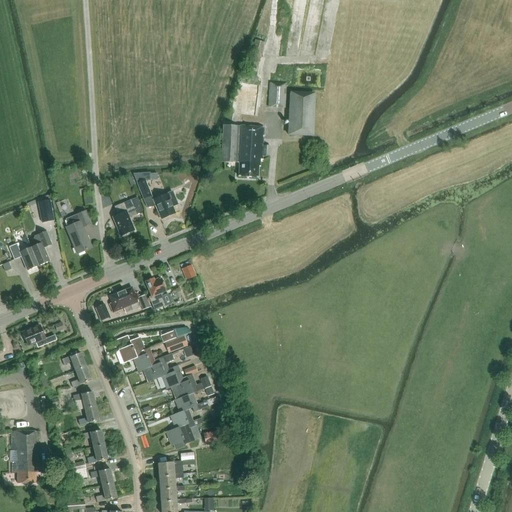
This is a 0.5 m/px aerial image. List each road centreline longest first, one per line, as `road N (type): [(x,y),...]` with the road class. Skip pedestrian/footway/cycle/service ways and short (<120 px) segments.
road 1 (tertiary): [(70,291),(511,108)]
road 2 (residential): [(138,511),(123,427),(70,291)]
road 3 (unknown): [(93,350),(128,329),(192,325),(227,413)]
road 4 (unclassified): [(511,393),(474,511)]
